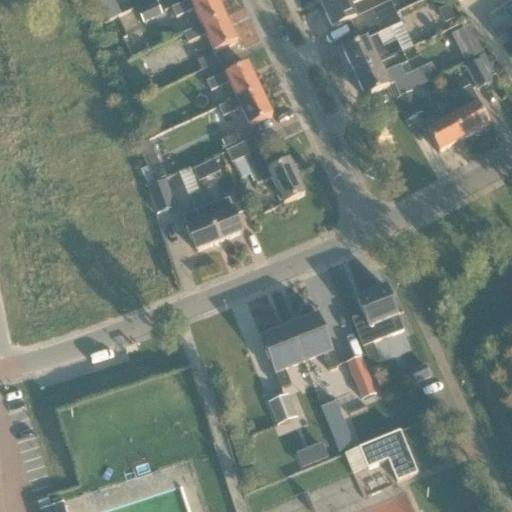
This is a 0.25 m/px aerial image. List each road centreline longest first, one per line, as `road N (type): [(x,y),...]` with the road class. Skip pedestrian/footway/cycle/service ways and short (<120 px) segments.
road 1 (tertiary): [(376,231),(0,371)]
road 2 (residential): [(509,511),(376,231)]
road 3 (residential): [(376,231),(256,0)]
road 4 (tertiary): [(511,159),(376,231)]
